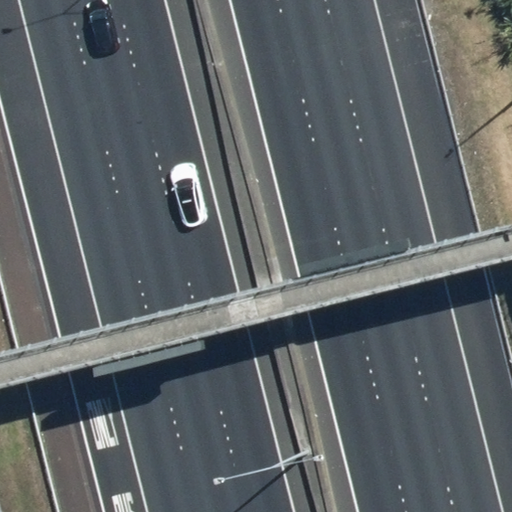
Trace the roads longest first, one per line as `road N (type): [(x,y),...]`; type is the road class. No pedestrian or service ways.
road 1 (motorway): [(248,511),(120,0)]
road 2 (motorway): [(281,0),(408,511)]
